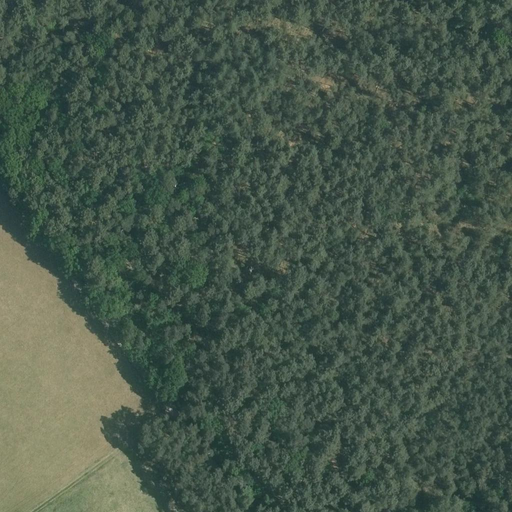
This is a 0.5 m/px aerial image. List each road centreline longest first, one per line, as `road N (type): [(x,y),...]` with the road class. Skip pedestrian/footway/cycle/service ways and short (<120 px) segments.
road 1 (track): [(34,511),(171,410)]
road 2 (track): [(228,0),(199,44),(183,141)]
